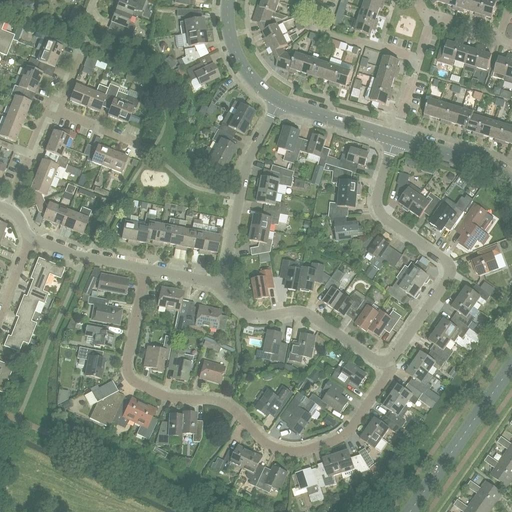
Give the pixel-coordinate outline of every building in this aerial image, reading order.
[(22,0),(20,5),(29,9),(31,4),(22,0)] [(146,1),(145,0),(143,0),(133,0),(132,3),(124,0),(119,0),(116,11),(131,17),(134,11),(142,12),(146,1)] [(275,14),(279,3),(271,0),(262,0),(262,4),(259,3),(258,8),(273,13),(275,14)] [(382,10),(384,5),(368,0),(365,0),(362,10),(378,15),(380,9),(382,10)] [(458,11),(461,0),(449,0),(447,5),(454,7),(453,10),(458,11)] [(469,12),(473,0),(461,0),(458,11),(462,13),(463,10),(469,12)] [(480,18),(485,0),(473,0),(469,12),(476,14),(475,16),(480,18)] [(485,0),(480,18),(484,19),(485,17),(492,19),(496,3),(485,0)] [(270,23),(273,13),(258,8),(253,22),(259,24),(263,33),(272,28),(270,23)] [(375,21),(378,15),(362,10),(359,21),(376,27),(378,22),(375,21)] [(129,22),(131,17),(116,11),(111,22),(123,27),(120,34),(131,38),(136,27),(129,22)] [(0,42),(10,46),(15,36),(1,31),(5,21),(0,18),(0,42)] [(186,35),(205,32),(203,19),(179,23),(181,35),(182,35),(186,35)] [(375,31),(376,27),(359,21),(355,32),(370,37),(373,30),(375,31)] [(266,44),(282,36),(277,25),(272,28),(263,33),(266,39),(264,40),(266,44)] [(205,32),(186,35),(182,35),(184,48),(207,45),(205,32)] [(297,34),(291,37),(294,43),(299,38),(297,34)] [(42,52),(58,58),(62,48),(52,44),(54,40),(44,36),(42,41),(46,42),(42,52)] [(282,49),(288,46),(282,36),(266,44),(268,48),(270,47),(273,53),(282,49)] [(453,66),(454,61),(461,40),(457,39),(455,45),(448,43),(445,50),(441,49),(438,62),(453,66)] [(465,65),(470,49),(463,47),(465,41),(461,40),(454,61),(465,65)] [(0,54),(6,57),(10,46),(0,42),(0,54)] [(476,68),(482,47),(478,46),(477,51),(470,49),(465,65),(476,68)] [(482,47),(476,68),(487,71),(492,56),(485,54),(486,48),(482,47)] [(285,53),(282,49),(273,53),(278,62),(276,67),(290,72),(295,57),(285,53)] [(196,52),(195,53),(194,50),(185,51),(186,58),(181,60),(185,66),(200,59),(196,52)] [(54,68),(58,58),(42,52),(38,62),(30,58),(28,63),(38,67),(40,63),(54,68)] [(302,73),(307,58),(296,54),(295,57),(290,72),(295,74),(296,71),(302,73)] [(504,81),(511,56),(508,55),(506,60),(499,58),(493,78),(504,81)] [(87,57),(85,62),(95,66),(97,61),(87,57)] [(381,68),(398,74),(400,69),(397,69),(399,62),(384,57),(381,68)] [(312,79),(318,62),(307,58),(302,73),(309,75),(308,78),(312,79)] [(85,62),(83,67),(93,71),(95,66),(85,62)] [(324,80),(329,65),(318,62),(312,79),(317,81),(318,78),(324,80)] [(36,72),(38,67),(28,63),(22,78),(38,84),(42,74),(36,72)] [(200,88),(200,86),(219,78),(213,66),(205,70),(202,63),(186,71),(191,82),(191,84),(193,90),(195,91),(200,88)] [(334,86),(340,69),(329,65),(324,80),(330,83),(329,85),(334,86)] [(397,78),(398,74),(381,68),(377,79),(393,84),(395,78),(397,78)] [(340,69),(334,86),(338,88),(339,85),(346,88),(351,72),(340,69)] [(34,94),(38,84),(22,78),(18,88),(15,86),(13,91),(23,95),(24,90),(34,94)] [(391,90),(393,84),(377,79),(374,90),(392,96),(393,91),(391,90)] [(79,106),(86,89),(76,85),(70,102),(79,106)] [(105,97),(106,95),(110,97),(114,87),(110,85),(108,89),(99,86),(96,93),(89,109),(99,113),(102,107),(106,97),(105,97)] [(214,106),(219,101),(227,91),(221,85),(210,104),(214,106)] [(128,92),(119,89),(114,87),(110,97),(115,98),(114,100),(107,117),(117,120),(127,96),(128,92)] [(89,109),(96,93),(86,89),(79,106),(89,109)] [(390,100),(392,96),(374,90),(370,102),(386,106),(388,100),(390,100)] [(21,100),(23,95),(13,91),(11,96),(14,97),(11,107),(27,114),(31,104),(21,100)] [(127,124),(133,109),(136,110),(139,101),(127,96),(117,120),(127,124)] [(435,119),(440,103),(429,100),(423,118),(428,119),(429,117),(435,119)] [(231,108),(237,111),(234,116),(249,125),(255,113),(234,102),(231,108)] [(446,125),(451,107),(440,103),(435,119),(442,121),(441,123),(446,125)] [(23,123),(27,114),(11,107),(7,117),(23,123)] [(457,125),(462,110),(451,107),(446,125),(450,126),(451,123),(457,125)] [(472,116),(473,116),(473,113),(462,110),(457,125),(464,127),(463,130),(467,131),(472,116)] [(249,125),(234,116),(228,113),(218,131),(229,136),(232,130),(243,136),(249,125)] [(483,119),(473,116),(472,116),(467,131),(474,133),(473,136),(478,137),(483,119)] [(19,133),(23,123),(7,117),(3,127),(19,133)] [(489,138),(494,123),(483,119),(478,137),(482,138),(483,136),(489,138)] [(500,144),(505,126),(494,123),(489,138),(496,140),(495,142),(500,144)] [(511,145),(511,141),(511,128),(505,126),(500,144),(504,145),(505,143),(511,145)] [(0,136),(15,143),(19,133),(3,127),(0,134),(0,136)] [(285,128),(279,149),(287,151),(284,161),(296,165),(301,150),(295,148),(299,133),(285,128)] [(229,136),(218,131),(218,130),(212,141),(218,144),(214,151),(230,160),(236,149),(226,143),(230,137),(229,136)] [(65,148),(69,139),(74,141),(76,135),(64,131),(62,135),(53,132),(49,142),(65,148)] [(313,136),(308,154),(320,158),(318,166),(325,169),(329,155),(322,153),(326,140),(313,136)] [(62,158),(65,148),(49,142),(45,152),(59,157),(57,162),(67,166),(69,161),(62,158)] [(4,143),(2,147),(12,151),(14,147),(4,143)] [(91,151),(92,147),(87,145),(83,155),(88,157),(91,151)] [(101,167),(108,150),(98,146),(95,153),(91,151),(88,157),(87,161),(101,167)] [(211,172),(214,166),(224,171),(230,160),(214,151),(208,148),(207,148),(203,155),(204,155),(201,160),(200,162),(197,163),(195,162),(195,163),(211,172)] [(338,169),(347,171),(354,174),(357,165),(365,167),(369,155),(351,149),(349,157),(343,155),(338,169)] [(111,170),(118,154),(108,150),(101,167),(111,170)] [(118,154),(111,170),(121,174),(128,158),(118,154)] [(407,159),(405,165),(414,168),(416,162),(407,159)] [(67,166),(57,162),(55,166),(42,161),(38,171),(54,177),(61,180),(67,166)] [(434,162),(434,165),(449,170),(450,166),(434,162)] [(347,171),(338,169),(334,167),(332,184),(340,185),(339,194),(357,196),(360,196),(361,186),(358,185),(358,183),(345,182),(347,171)] [(281,168),(280,174),(292,178),(294,172),(281,168)] [(50,187),(54,177),(38,171),(34,181),(50,187)] [(260,189),(259,190),(278,194),(279,185),(292,188),(294,179),(292,178),(280,174),(275,173),(273,180),(262,178),(262,179),(260,179),(258,180),(257,187),(258,189),(260,189)] [(419,196),(422,193),(411,185),(411,186),(408,183),(410,176),(400,174),(397,184),(399,185),(397,189),(402,191),(406,193),(399,204),(403,207),(402,209),(408,213),(409,211),(419,196)] [(46,197),(50,187),(34,181),(30,191),(35,193),(32,199),(35,206),(44,202),(43,199),(44,196),(46,197)] [(276,202),(278,194),(259,190),(257,203),(269,205),(267,212),(288,216),(289,208),(284,204),(276,202)] [(356,209),(357,196),(339,194),(338,204),(330,204),(328,219),(330,219),(342,218),(343,208),(356,209)] [(419,196),(409,211),(420,219),(427,208),(433,212),(441,201),(431,194),(426,201),(419,196)] [(133,201),(132,208),(140,210),(141,203),(133,201)] [(53,224),(59,208),(49,204),(48,206),(46,205),(44,202),(35,206),(38,213),(44,215),(43,220),(53,224)] [(470,251),(477,241),(483,245),(489,237),(477,228),(487,213),(475,205),(456,233),(463,237),(459,243),(460,242),(470,249),(469,250),(470,251)] [(442,206),(430,224),(436,228),(435,229),(440,233),(450,219),(456,224),(464,213),(456,208),(452,212),(442,206)] [(62,228),(69,211),(59,208),(53,224),(62,228)] [(82,235),(88,219),(91,212),(81,208),(78,215),(72,232),(82,235)] [(72,232),(78,215),(69,211),(62,228),(72,232)] [(252,228),(270,232),(271,224),(278,225),(280,215),(268,213),(267,218),(255,216),(252,228)] [(137,226),(136,225),(129,224),(131,216),(126,215),(125,223),(122,240),(128,241),(128,244),(133,245),(137,226)] [(146,240),(151,216),(146,215),(145,223),(137,222),(136,225),(137,226),(133,245),(138,246),(139,243),(146,244),(146,240)] [(157,246),(161,226),(154,225),(155,217),(151,216),(146,240),(153,241),(152,245),(157,246)] [(342,218),(330,219),(331,227),(335,226),(336,242),(354,241),(353,238),(364,237),(363,229),(359,229),(358,223),(347,225),(346,218),(342,218)] [(157,246),(162,247),(163,243),(169,245),(174,220),(170,219),(168,228),(161,226),(157,246)] [(169,245),(176,246),(175,249),(181,250),(184,231),(186,223),(174,220),(169,245)] [(193,249),(198,225),(193,224),(192,232),(184,231),(181,250),(186,251),(186,248),(193,249)] [(204,255),(208,235),(200,234),(202,226),(198,225),(193,249),(200,251),(199,254),(204,255)] [(268,240),(270,232),(252,228),(250,241),(262,244),(261,247),(251,249),(252,256),(270,253),(273,240),(268,240)] [(208,235),(204,255),(209,256),(210,253),(217,254),(220,238),(221,229),(217,229),(215,237),(208,235)] [(384,254),(389,246),(379,239),(369,253),(374,257),(369,264),(380,271),(386,263),(390,257),(384,254)] [(487,257),(474,262),(475,266),(474,269),(476,274),(479,275),(479,277),(498,270),(493,257),(501,255),(498,246),(485,250),(487,257)] [(390,257),(386,263),(393,269),(403,255),(395,250),(394,251),(390,257)] [(43,292),(49,275),(61,279),(65,269),(38,259),(30,279),(33,280),(30,287),(43,292)] [(303,271),(302,271),(294,270),(295,264),(284,261),(281,275),(288,276),(286,289),(299,292),(299,289),(303,271)] [(429,278),(423,273),(427,268),(418,261),(415,265),(412,263),(408,268),(411,271),(407,278),(422,288),(425,284),(426,284),(427,284),(430,280),(430,279),(429,278)] [(299,289),(312,292),(314,279),(321,280),(324,267),(313,264),(312,271),(303,269),(302,271),(303,271),(299,289)] [(269,298),(267,289),(274,288),(271,271),(260,273),(259,279),(252,280),(255,300),(269,298)] [(101,275),(98,290),(125,296),(128,280),(101,275)] [(89,296),(96,280),(90,277),(83,293),(89,296)] [(334,310),(343,296),(338,292),(341,285),(331,278),(324,288),(330,292),(323,302),(334,310)] [(414,299),(415,298),(416,299),(417,299),(420,294),(419,293),(422,288),(407,278),(403,283),(399,280),(393,289),(391,287),(387,293),(398,301),(405,292),(414,299)] [(490,286),(486,292),(491,295),(493,293),(495,290),(490,286)] [(48,294),(43,292),(30,287),(27,297),(24,296),(20,306),(35,312),(39,303),(44,305),(48,294)] [(459,298),(474,308),(478,302),(484,306),(491,295),(486,292),(481,289),(477,295),(466,287),(459,298)] [(194,304),(188,302),(181,301),(183,293),(161,289),(158,306),(167,308),(167,309),(179,312),(178,317),(185,318),(186,316),(190,317),(189,320),(190,320),(189,319),(190,316),(191,317),(192,315),(194,304)] [(357,311),(358,310),(364,301),(354,294),(348,300),(343,296),(334,310),(344,317),(351,307),(357,311)] [(88,303),(87,305),(95,306),(92,320),(119,325),(121,311),(104,307),(105,300),(89,297),(88,303)] [(381,310),(374,305),(375,303),(367,297),(364,301),(358,310),(363,314),(355,325),(367,333),(368,330),(381,312),(380,312),(381,310)] [(469,315),(474,308),(459,298),(452,308),(462,316),(458,321),(468,328),(475,318),(469,315)] [(31,322),(35,312),(20,306),(15,317),(18,318),(14,328),(32,335),(37,324),(31,322)] [(191,325),(196,325),(217,330),(219,322),(220,316),(221,312),(199,308),(197,319),(193,318),(191,325)] [(368,330),(379,338),(387,327),(392,330),(401,317),(393,311),(388,318),(381,312),(368,330)] [(468,328),(458,321),(454,327),(444,320),(443,321),(440,319),(435,327),(437,329),(436,330),(451,341),(455,335),(462,340),(469,329),(468,328)] [(108,327),(103,326),(87,323),(84,337),(94,338),(93,345),(94,345),(93,347),(100,349),(100,347),(113,349),(115,336),(107,334),(108,327)] [(254,328),(251,327),(245,326),(243,333),(251,335),(253,336),(254,328)] [(28,345),(32,335),(14,328),(11,337),(8,336),(4,347),(19,353),(23,343),(28,345)] [(446,347),(451,341),(436,330),(429,341),(439,348),(435,354),(446,362),(447,362),(454,352),(446,347)] [(282,335),(269,332),(265,353),(274,355),(272,361),(283,363),(286,349),(279,348),(282,335)] [(293,344),(292,347),(290,361),(301,363),(302,357),(311,359),(315,338),(302,336),(300,345),(293,344)] [(162,374),(164,361),(168,361),(171,346),(164,345),(163,350),(148,347),(144,368),(153,370),(152,372),(162,374)] [(101,379),(101,376),(104,360),(102,360),(103,353),(79,348),(77,359),(88,361),(85,376),(101,379)] [(187,382),(190,364),(192,365),(193,357),(184,355),(184,353),(172,351),(169,369),(175,370),(173,380),(187,382)] [(446,362),(435,354),(434,354),(430,359),(421,353),(413,363),(428,374),(433,367),(439,371),(441,368),(446,362)] [(0,392),(3,394),(10,376),(13,368),(0,362),(0,392)] [(221,385),(223,376),(225,368),(204,362),(199,378),(221,385)] [(426,376),(428,374),(413,363),(406,374),(416,381),(411,386),(423,394),(425,396),(432,387),(423,381),(426,376)] [(359,387),(366,376),(349,364),(344,372),(339,368),(332,378),(344,385),(348,380),(359,387)] [(322,374),(314,369),(308,378),(315,383),(322,374)] [(328,394),(323,402),(340,413),(348,403),(337,395),(341,389),(330,381),(323,391),(328,394)] [(113,423),(119,409),(121,406),(114,403),(118,394),(112,382),(99,389),(97,386),(90,389),(92,393),(85,397),(90,407),(97,403),(90,419),(110,429),(113,423)] [(423,394),(411,386),(407,392),(398,386),(390,396),(405,407),(409,402),(415,406),(419,400),(423,394)] [(275,418),(281,410),(292,394),(283,388),(276,397),(268,392),(266,396),(262,393),(257,400),(261,403),(257,409),(267,417),(270,414),(275,418)] [(295,399),(287,410),(286,412),(286,413),(286,412),(294,418),(288,427),(299,435),(311,418),(308,416),(316,405),(318,407),(321,409),(321,408),(297,392),(299,394),(295,399)] [(423,394),(419,400),(424,404),(428,398),(425,396),(423,394)] [(389,420),(401,428),(402,428),(406,422),(402,420),(403,418),(403,413),(401,412),(405,407),(390,396),(388,399),(387,398),(382,405),(384,406),(383,407),(393,413),(389,419),(389,420)] [(135,423),(144,405),(132,399),(126,412),(119,409),(113,423),(125,429),(129,421),(135,423)] [(144,405),(135,423),(141,426),(136,435),(149,441),(155,426),(149,423),(155,410),(144,405)] [(182,437),(183,413),(182,416),(169,416),(169,426),(161,425),(155,445),(168,446),(169,437),(182,437)] [(183,413),(182,437),(182,434),(193,435),(193,443),(199,443),(202,439),(202,425),(196,424),(196,414),(183,413)] [(328,416),(323,422),(324,423),(330,427),(331,427),(334,422),(335,421),(331,418),(328,416)] [(401,428),(389,420),(385,426),(375,419),(368,429),(382,439),(389,429),(396,434),(401,428)] [(375,450),(382,439),(368,429),(360,440),(375,450)] [(501,437),(499,440),(507,446),(509,443),(501,437)] [(499,440),(497,443),(505,449),(507,446),(499,440)] [(233,469),(235,465),(243,469),(250,452),(239,447),(233,459),(227,456),(224,462),(221,467),(220,470),(227,474),(229,468),(233,469)] [(167,455),(155,448),(153,452),(165,459),(167,455)] [(511,463),(511,449),(510,448),(503,457),(511,463)] [(256,487),(262,475),(263,473),(256,470),(262,458),(250,452),(243,469),(248,472),(246,477),(249,480),(251,481),(249,484),(256,487)] [(370,471),(368,467),(363,460),(352,463),(348,452),(336,456),(342,474),(343,479),(352,476),(370,471)] [(363,460),(368,467),(374,464),(367,452),(360,456),(363,460)] [(334,476),(342,474),(336,456),(323,460),(327,471),(320,473),(325,487),(325,489),(337,485),(334,476)] [(488,456),(486,459),(494,465),(496,462),(488,456)] [(511,476),(511,463),(503,457),(497,466),(511,476)] [(486,459),(484,462),(492,468),(494,465),(486,459)] [(262,475),(256,487),(270,494),(272,488),(280,491),(288,473),(273,466),(268,478),(262,475)] [(507,488),(511,481),(511,476),(497,466),(490,476),(507,488)] [(325,487),(320,473),(319,468),(312,471),(311,470),(295,475),(300,490),(307,488),(313,504),(325,500),(321,488),(325,487)] [(470,481),(468,484),(477,490),(479,487),(470,481)] [(479,492),(496,504),(503,494),(486,482),(479,492)] [(468,484),(466,487),(475,493),(477,490),(468,484)] [(488,511),(490,511),(496,504),(479,492),(472,501),(488,511)] [(457,500),(455,503),(464,509),(466,506),(457,500)] [(468,511),(488,511),(472,501),(466,510),(468,511)] [(455,503),(453,506),(462,511),(464,509),(455,503)]
